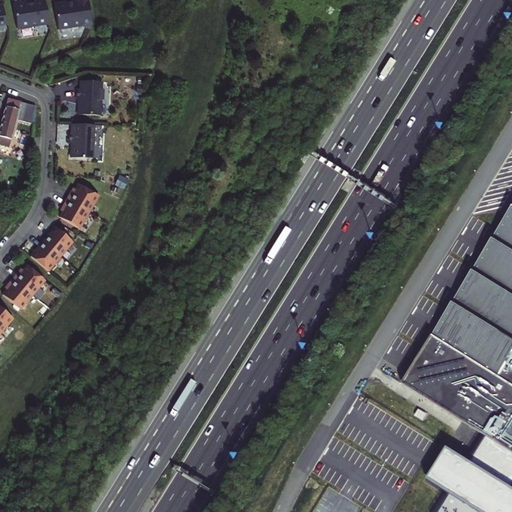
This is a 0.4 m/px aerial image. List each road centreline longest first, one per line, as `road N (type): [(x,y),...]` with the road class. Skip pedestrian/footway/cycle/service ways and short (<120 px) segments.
road 1 (motorway): [(439,0),(121,511)]
road 2 (motorway): [(171,511),(488,0)]
road 3 (residential): [(279,511),(511,134)]
road 4 (residential): [(0,257),(38,203),(46,107),(37,92),(0,78)]
